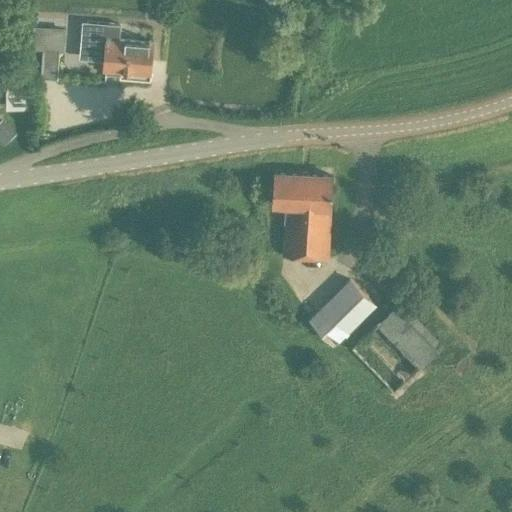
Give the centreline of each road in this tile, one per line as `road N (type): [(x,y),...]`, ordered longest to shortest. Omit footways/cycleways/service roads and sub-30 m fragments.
road 1 (unclassified): [(293,146),(0,184)]
road 2 (unclassified): [(293,146),(451,129),(511,109)]
